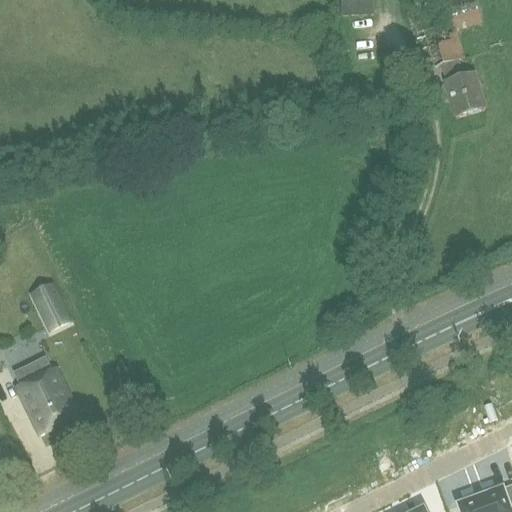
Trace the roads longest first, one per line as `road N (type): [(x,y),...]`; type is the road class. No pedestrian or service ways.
road 1 (primary): [(87,505),(511,300)]
road 2 (track): [(396,315),(434,125)]
road 3 (residential): [(349,511),(511,431)]
